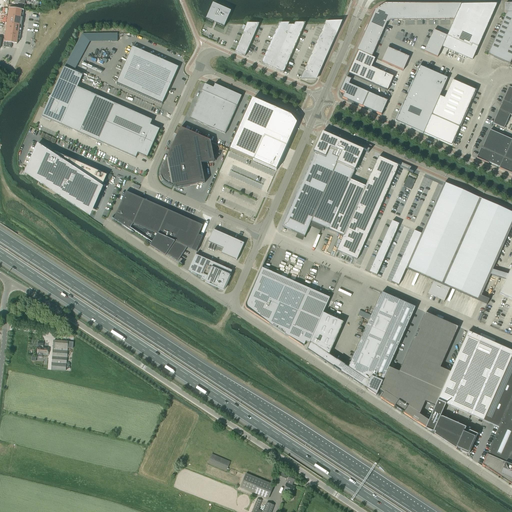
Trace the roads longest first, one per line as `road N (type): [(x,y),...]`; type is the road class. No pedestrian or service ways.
road 1 (motorway): [(420,511),(0,236)]
road 2 (motorway): [(0,253),(393,511)]
road 3 (unclassified): [(11,282),(358,511)]
road 4 (unclassified): [(511,494),(229,305)]
road 5 (unclassified): [(262,233),(511,343)]
road 6 (unclassified): [(262,233),(152,180),(199,65)]
road 7 (unclassified): [(314,116),(511,204)]
road 8 (unclassified): [(383,125),(417,55),(493,87)]
road 9 (unclassified): [(229,305),(105,223)]
road 10 (unclassified): [(322,98),(207,48),(199,65)]
road 11 (unclassified): [(262,233),(314,116)]
road 12 (unclassified): [(199,65),(314,116)]
